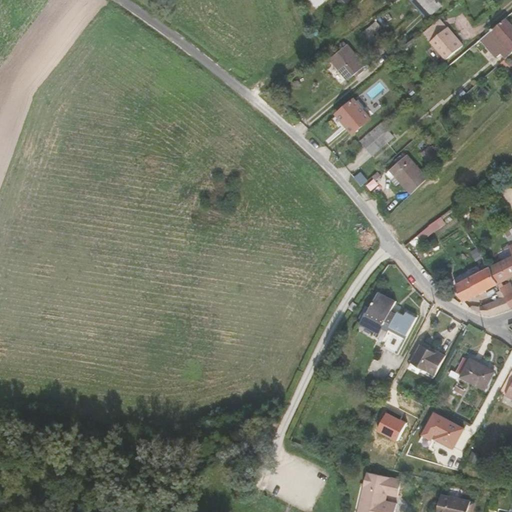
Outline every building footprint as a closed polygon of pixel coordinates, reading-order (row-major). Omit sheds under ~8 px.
[(437,0),(411,0),(424,14),(423,15),(427,20),(442,6),(437,0)] [(448,28),(440,19),(424,32),(431,41),(430,43),(445,60),(464,46),(449,28),(448,28)] [(502,54),(507,60),(508,58),(511,55),(511,24),(507,20),(492,32),(492,31),(480,40),(496,58),(502,54)] [(373,24),(364,33),(371,40),(380,31),(373,24)] [(348,46),(331,60),(347,81),(365,66),(348,46)] [(511,70),(511,62),(508,58),(507,60),(501,65),(508,74),(511,70)] [(356,100),(337,115),(353,135),(372,119),(356,100)] [(274,130),(267,123),(260,129),(268,137),(274,130)] [(380,137),(385,133),(388,131),(382,123),(360,142),(366,149),(380,137)] [(390,140),(385,133),(380,137),(366,149),(372,155),(390,140)] [(422,153),(430,162),(437,156),(429,147),(422,153)] [(408,155),(390,171),(406,189),(424,174),(408,155)] [(511,257),(489,269),(492,273),(499,285),(511,278),(511,257)] [(465,302),(499,285),(492,273),(489,269),(455,286),(465,302)] [(511,286),(511,285),(501,290),(503,294),(505,297),(511,309),(511,308),(511,286)] [(357,330),(377,341),(392,311),(398,302),(380,293),(368,315),(366,315),(357,330)] [(473,306),(469,309),(482,315),(492,316),(511,309),(505,297),(491,304),(480,305),(480,307),(473,306)] [(398,315),(392,311),(377,341),(385,346),(384,348),(398,355),(418,318),(408,312),(406,315),(400,312),(398,315)] [(424,342),(422,345),(435,352),(437,349),(424,342)] [(435,352),(422,345),(412,362),(436,375),(446,355),(438,351),(435,352)] [(456,373),(486,389),(495,372),(473,360),(471,360),(465,357),(456,373)] [(511,372),(501,393),(511,399),(511,372)] [(437,439),(455,448),(465,429),(437,413),(427,429),(438,435),(439,436),(437,439)] [(366,511),(396,511),(398,505),(383,502),(385,496),(398,499),(401,482),(369,475),(362,506),(367,508),(366,511)] [(469,511),(472,503),(442,498),(439,511),(469,511)]
